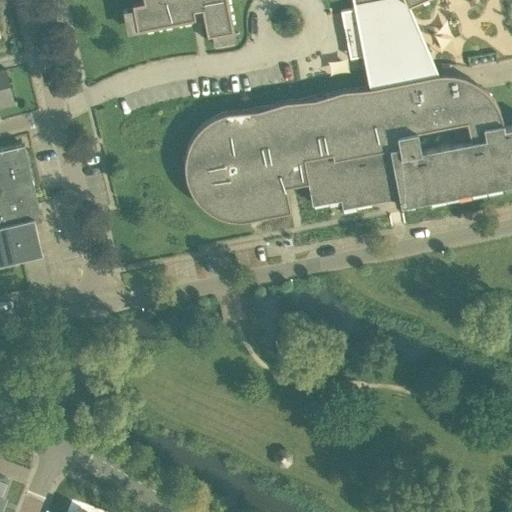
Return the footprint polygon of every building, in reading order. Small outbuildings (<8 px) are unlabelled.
[(226,0),(142,0),(143,2),(131,5),(136,30),(194,19),(193,11),(201,9),(206,36),(233,30),(226,0)] [(511,0),(352,0),(369,87),(342,89),(314,98),(284,100),(256,109),(227,111),(218,114),(210,118),(203,123),(196,130),(191,137),(187,145),(185,154),(184,163),(184,172),(186,181),(190,189),(194,197),(200,204),(207,209),(215,214),(223,217),(232,219),(241,219),(290,210),(285,185),(307,181),(312,203),(329,199),(328,194),(339,192),(342,206),(343,205),(342,200),(353,198),(354,203),(387,197),(386,192),(397,189),(400,204),(401,203),(400,198),(412,196),(413,201),(445,195),(444,189),(455,187),(457,193),(458,192),(457,187),(468,185),(469,190),(502,184),(501,178),(511,176),(511,169),(511,167),(511,125),(504,127),(503,123),(502,117),(500,111),(497,105),(494,99),(490,94),(485,89),(480,85),(474,81),(468,78),(462,76),(456,74),(450,73),(438,73),(406,3),(412,0),(511,0)] [(0,70),(0,105),(12,103),(11,96),(4,70),(0,70)] [(34,187),(23,144),(0,150),(0,264),(42,254),(33,218),(37,218),(38,215),(36,204),(37,203),(33,187),(34,187)] [(287,448),(279,448),(273,453),(273,462),(278,467),(286,467),(291,462),(291,454),(287,448)] [(101,511),(78,503),(75,511),(101,511)]
